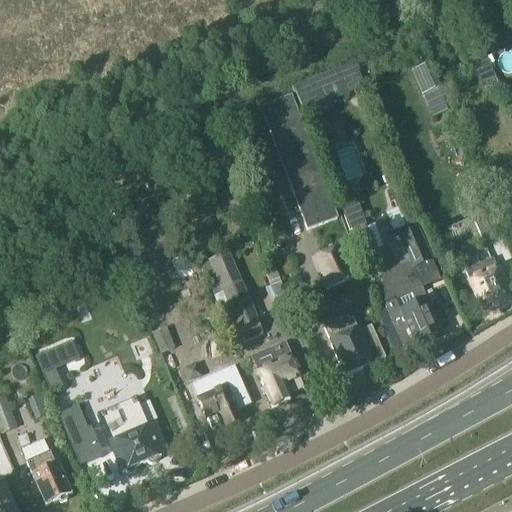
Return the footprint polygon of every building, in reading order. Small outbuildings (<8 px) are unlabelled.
[(487,63),(472,70),(472,71),(479,87),(494,81),(487,64),(487,63)] [(308,81),(291,87),(293,92),(296,101),(313,94),(314,96),(319,109),(346,98),(364,91),(357,74),(353,64),(335,71),(334,72),(308,82),(308,81)] [(429,67),(411,74),(417,88),(421,99),(439,91),(435,81),(429,67)] [(291,98),(260,110),(305,234),(337,222),(291,98)] [(331,148),(318,152),(325,170),(337,166),(334,155),(333,155),(331,148)] [(243,196),(233,200),(242,219),(251,215),(243,196)] [(356,203),(339,209),(340,213),(341,212),(356,254),(357,254),(359,260),(374,254),(372,248),(373,248),(370,242),(356,203)] [(484,220),(473,225),(479,237),(483,247),(504,237),(494,215),(493,216),(489,206),(480,211),(484,220)] [(409,265),(403,268),(390,269),(390,271),(380,272),(383,307),(388,321),(403,354),(441,337),(421,293),(422,293),(421,291),(439,283),(416,233),(398,241),(409,265)] [(324,295),(356,281),(341,248),(310,262),(324,295)] [(207,266),(200,269),(218,310),(226,307),(238,333),(244,345),(262,337),(258,326),(259,326),(241,285),(240,286),(231,265),(227,256),(207,264),(207,266)] [(511,305),(511,304),(492,261),(464,274),(483,318),(511,305)] [(115,291),(125,287),(120,275),(110,279),(115,291)] [(291,308),(281,285),(269,290),(266,291),(276,314),(291,308)] [(323,332),(344,380),(385,362),(370,329),(360,334),(359,332),(357,333),(352,323),(341,328),(340,324),(323,332)] [(166,331),(152,337),(161,357),(175,351),(166,331)] [(71,345),(34,361),(48,394),(61,388),(55,374),(79,363),(78,361),(77,362),(71,348),(71,347),(71,346),(71,345)] [(284,347),(249,361),(252,367),(270,411),(271,413),(290,405),(287,399),(302,392),(298,383),(299,382),(284,347)] [(183,372),(182,372),(188,384),(188,386),(201,380),(195,367),(193,368),(183,372)] [(219,379),(197,389),(203,402),(198,404),(211,434),(222,429),(223,432),(240,425),(219,379)] [(0,402),(0,436),(0,438),(16,432),(5,401),(0,402)] [(136,401),(96,418),(109,448),(122,476),(125,475),(129,477),(134,475),(135,470),(147,465),(151,467),(155,466),(157,461),(160,460),(148,431),(136,401)] [(76,413),(58,420),(79,470),(103,460),(90,430),(85,432),(76,413)] [(66,500),(70,499),(56,468),(55,468),(49,455),(49,456),(43,444),(21,453),(26,465),(26,466),(45,510),(58,504),(60,506),(66,503),(66,500)] [(0,511),(11,511),(1,490),(0,490),(0,511)]
